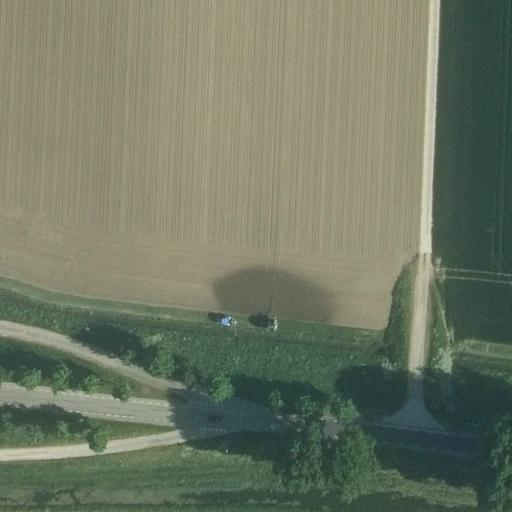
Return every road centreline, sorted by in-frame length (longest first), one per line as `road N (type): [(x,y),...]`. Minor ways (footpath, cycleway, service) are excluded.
road 1 (tertiary): [(511,450),(0,393)]
road 2 (track): [(410,439),(434,0)]
road 3 (track): [(224,418),(164,439),(0,456)]
